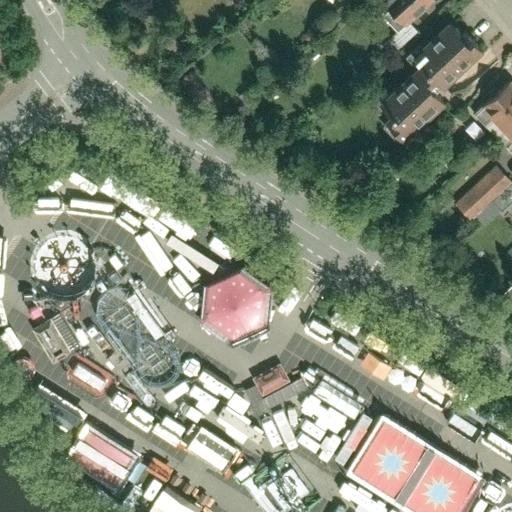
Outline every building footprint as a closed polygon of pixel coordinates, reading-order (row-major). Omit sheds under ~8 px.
[(376,0),(387,12),(401,0),(376,0)] [(424,87),(476,37),(446,5),(395,53),(409,68),(369,106),(399,138),(438,101),(424,87)] [(511,102),(511,72),(507,67),(471,100),(492,121),(511,102)] [(511,102),(492,121),(511,143),(511,102)] [(509,180),(496,167),(463,200),(476,213),(509,180)] [(482,223),(499,210),(493,201),(476,214),(482,223)]
